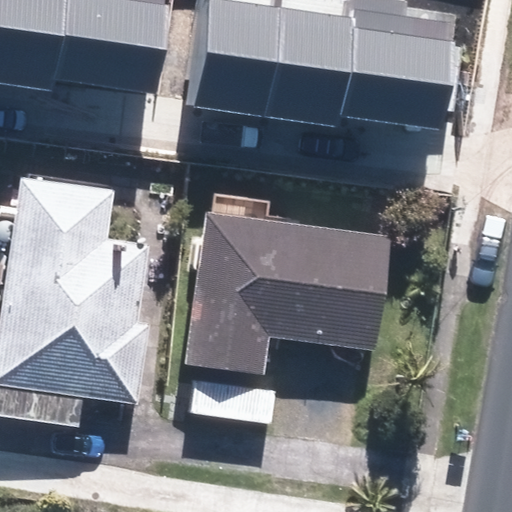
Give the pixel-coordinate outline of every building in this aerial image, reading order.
[(63,0),(0,0),(0,80),(50,88),(51,81),(63,0)] [(63,0),(51,81),(151,96),(164,0),(63,0)] [(281,7),(232,0),(207,0),(192,105),(265,116),(281,7)] [(281,7),(265,116),(337,126),(338,118),(353,18),(281,7)] [(353,18),(338,118),(436,132),(451,24),(354,10),(353,18)] [(112,188),(14,175),(0,277),(0,418),(80,429),(84,401),(137,408),(148,322),(138,321),(148,244),(105,239),(112,188)] [(389,239),(208,216),(190,361),(264,370),(269,335),(376,349),(389,239)]
